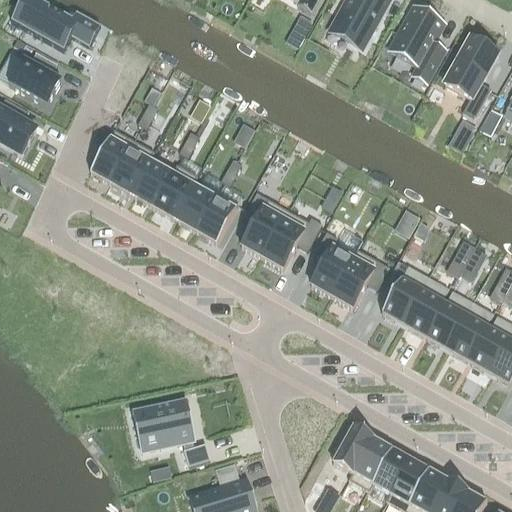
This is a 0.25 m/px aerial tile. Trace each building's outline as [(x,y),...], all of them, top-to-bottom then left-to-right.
[(11,24),(10,26),(63,55),(71,42),(88,51),(100,30),(75,17),(72,24),(29,0),(25,0),(34,5),(20,29),(11,24)] [(297,0),(301,2),(296,9),(310,17),(319,0),(297,0)] [(389,0),(349,0),(330,35),(361,52),(390,0),(389,0)] [(444,28),(414,11),(388,56),(417,72),(412,81),(425,89),(445,54),(432,48),(444,28)] [(300,21),(294,32),(305,37),(311,27),(300,21)] [(470,43),(444,90),(469,105),(462,118),(473,124),(490,94),(480,88),(497,58),(470,43)] [(17,44),(13,51),(22,55),(25,49),(17,44)] [(10,57),(0,75),(0,83),(9,88),(8,89),(47,110),(61,85),(56,82),(50,79),(55,69),(56,70),(57,69),(35,57),(34,58),(35,58),(30,67),(23,63),(22,64),(10,57)] [(23,127),(28,117),(4,104),(0,111),(0,148),(21,161),(36,134),(23,127)] [(149,108),(143,119),(151,124),(157,113),(149,108)] [(491,115),(479,136),(490,141),(501,120),(491,115)] [(143,119),(137,129),(146,134),(151,124),(143,119)] [(463,126),(457,136),(470,143),(475,133),(463,126)] [(114,135),(90,177),(109,188),(133,146),(114,135)] [(190,137),(184,148),(193,153),(199,142),(190,137)] [(133,146),(109,188),(129,199),(148,165),(153,157),(133,146)] [(184,148),(178,158),(187,163),(193,153),(184,148)] [(148,165),(129,199),(133,202),(153,213),(177,170),(176,170),(174,174),(155,163),(152,168),(148,165)] [(232,165),(226,175),(235,180),(241,169),(232,165)] [(177,170),(153,213),(173,224),(177,226),(196,192),(192,190),(197,181),(177,170)] [(226,175),(220,185),(229,190),(235,180),(226,175)] [(196,192),(177,226),(197,237),(218,199),(199,188),(196,192)] [(254,226),(240,251),(261,262),(287,216),(267,204),(256,198),(243,220),(254,226)] [(218,199),(197,237),(216,248),(238,210),(218,199)] [(324,204),(320,211),(331,217),(335,210),(324,204)] [(287,216),(261,262),(282,274),(296,250),(307,256),(322,229),(310,223),(308,227),(287,216)] [(324,265),(310,290),(331,302),(357,255),(356,255),(354,259),(334,248),(337,244),(326,237),(313,259),(324,265)] [(412,239),(402,257),(413,264),(424,245),(412,239)] [(357,255),(331,302),(352,313),(366,289),(376,295),(389,273),(357,255)] [(454,261),(445,276),(456,282),(458,279),(464,268),(464,267),(454,261)] [(398,266),(387,286),(396,291),(408,271),(398,266)] [(464,268),(458,279),(471,286),(477,275),(464,268)] [(396,291),(381,318),(401,329),(428,282),(408,271),(396,291)] [(428,282),(401,329),(421,340),(423,342),(442,307),(440,306),(448,293),(428,282)] [(494,292),(488,302),(500,309),(502,307),(507,299),(494,292)] [(442,307),(423,342),(425,343),(445,354),(472,307),(452,296),(445,308),(442,307)] [(507,299),(502,307),(511,312),(511,297),(508,296),(507,299)] [(472,307),(445,354),(466,366),(468,367),(487,332),(485,331),(492,319),(472,307)] [(487,332),(468,367),(470,368),(490,379),(511,339),(511,329),(496,321),(489,334),(487,332)] [(511,339),(490,379),(510,391),(511,386),(511,339)] [(184,455),(193,452),(191,441),(192,441),(185,406),(186,405),(186,404),(131,416),(132,417),(138,415),(145,451),(181,443),(182,448),(184,455)] [(352,478),(372,443),(352,432),(350,436),(346,434),(338,449),(342,451),(332,467),(351,478),(352,478)] [(368,496),(372,490),(371,489),(391,454),(373,443),(372,443),(352,478),(351,478),(348,484),(368,496)] [(193,452),(184,455),(183,455),(188,471),(210,464),(205,449),(193,452)] [(391,454),(371,489),(372,490),(389,499),(390,499),(410,464),(391,453),(391,454)] [(390,499),(389,499),(385,506),(396,511),(407,511),(428,475),(429,475),(427,474),(410,464),(390,499)] [(234,468),(214,474),(218,485),(237,479),(234,468)] [(446,485),(428,475),(407,511),(432,511),(448,485),(447,485),(446,485)] [(189,500),(192,511),(253,511),(244,483),(246,482),(187,500),(187,501),(189,500)] [(432,511),(457,511),(467,496),(448,485),(432,511)] [(332,511),(339,501),(327,494),(317,511),(332,511)] [(483,511),(486,507),(485,506),(485,507),(467,496),(457,511),(483,511)]
